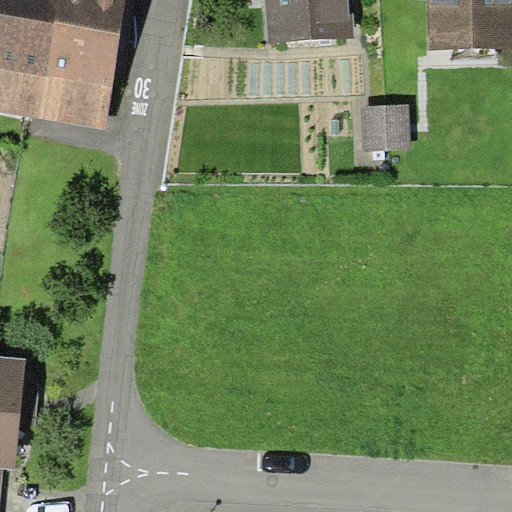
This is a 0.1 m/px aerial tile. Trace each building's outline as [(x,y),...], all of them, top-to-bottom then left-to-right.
[(119,0),(0,0),(0,108),(27,113),(28,105),(101,118),(119,0)] [(268,0),(271,47),(342,42),(340,12),(345,11),(343,0),(268,0)] [(431,0),(432,39),(454,39),(454,46),(473,46),(473,38),(503,38),(502,7),(507,7),(507,0),(431,0)] [(365,151),(400,150),(398,115),(363,116),(365,151)] [(0,491),(14,370),(0,368),(0,491)]
